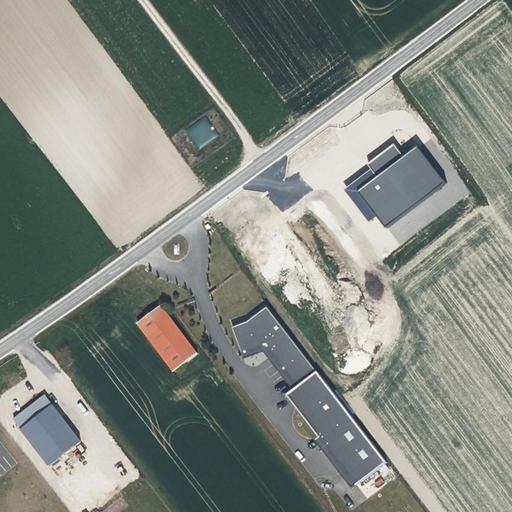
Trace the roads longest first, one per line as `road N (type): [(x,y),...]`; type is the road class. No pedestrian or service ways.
road 1 (tertiary): [(0,349),(479,0)]
road 2 (track): [(151,0),(266,158)]
